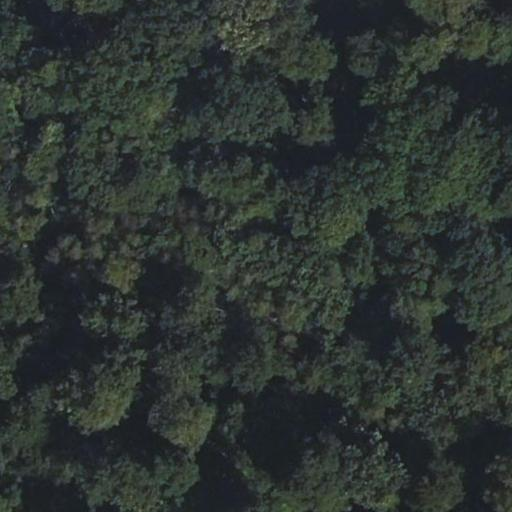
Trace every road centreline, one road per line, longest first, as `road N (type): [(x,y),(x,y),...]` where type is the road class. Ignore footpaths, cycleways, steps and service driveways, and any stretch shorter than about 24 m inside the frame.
road 1 (motorway): [(511,329),(0,410)]
road 2 (motorway): [(0,461),(511,382)]
road 3 (track): [(426,0),(511,281)]
